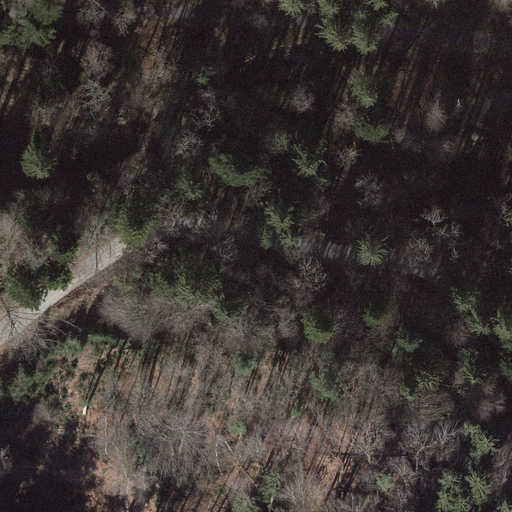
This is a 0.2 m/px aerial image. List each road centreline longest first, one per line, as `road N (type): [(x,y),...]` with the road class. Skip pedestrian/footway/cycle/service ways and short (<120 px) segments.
road 1 (track): [(0,331),(146,240),(207,229),(435,278),(467,299),(511,362)]
road 2 (track): [(0,11),(209,14),(511,47)]
